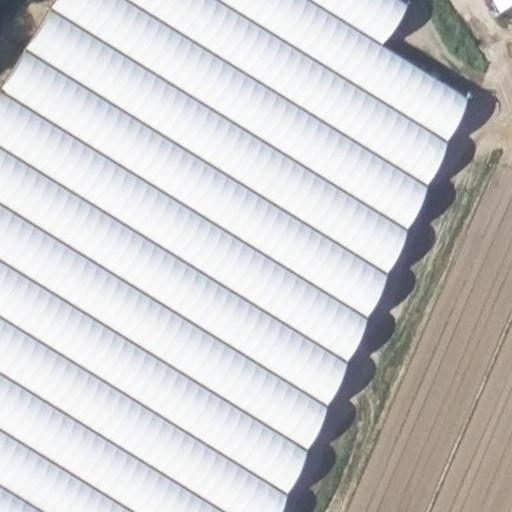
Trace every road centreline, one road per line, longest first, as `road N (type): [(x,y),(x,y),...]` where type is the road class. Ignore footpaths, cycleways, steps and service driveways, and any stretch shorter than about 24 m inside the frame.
road 1 (track): [(302,511),(493,78),(466,76),(442,60),(414,0)]
road 2 (track): [(334,511),(366,434),(366,399),(356,388)]
